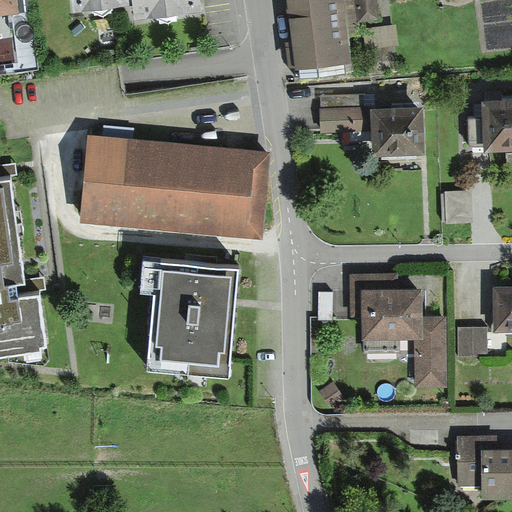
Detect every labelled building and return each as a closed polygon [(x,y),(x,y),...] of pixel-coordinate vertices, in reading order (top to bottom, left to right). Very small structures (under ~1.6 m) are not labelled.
[(6,0),(0,0),(0,72),(34,69),(28,12),(8,14),(6,0)] [(70,0),(72,12),(134,4),(136,21),(202,12),(200,0),(70,0)] [(286,0),(296,72),(301,71),(301,80),(352,75),(348,38),(343,0),(286,0)] [(343,0),(348,38),(359,37),(357,22),(354,0),(343,0)] [(354,0),(357,22),(379,19),(377,0),(354,0)] [(399,45),(397,24),(366,27),(367,48),(399,45)] [(374,157),(426,156),(424,107),(377,108),(377,94),(320,95),(321,133),(373,131),(374,157)] [(485,153),(511,151),(511,101),(484,102),(484,106),(475,106),(475,117),(468,118),(469,147),(485,147),(485,153)] [(267,152),(89,138),(82,222),(260,237),(267,152)] [(0,348),(45,344),(39,291),(25,292),(12,173),(0,173),(0,348)] [(472,190),(445,191),(445,193),(441,193),(442,222),(445,222),(445,224),(473,223),(472,190)] [(228,373),(234,266),(163,263),(164,258),(137,257),(135,287),(151,288),(147,368),(228,373)] [(399,274),(350,274),(350,319),(362,319),(362,343),(416,342),(417,388),(448,387),(447,315),(425,315),(424,288),(399,289),(399,274)] [(494,332),(511,331),(511,288),(493,288),(494,332)] [(333,292),(317,292),(317,321),(333,321),(333,292)] [(458,357),(487,356),(486,327),(457,328),(458,357)] [(333,381),(319,390),(332,408),(345,398),(333,381)] [(511,499),(511,450),(497,450),(497,436),(458,436),(459,489),(481,488),(481,500),(511,499)]
